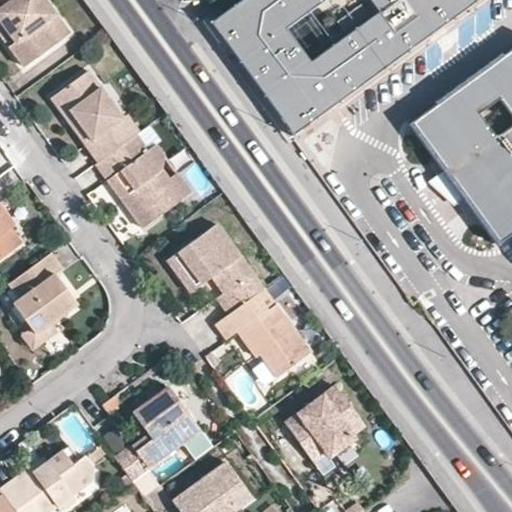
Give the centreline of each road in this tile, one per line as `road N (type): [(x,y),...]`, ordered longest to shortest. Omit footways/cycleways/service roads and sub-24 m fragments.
road 1 (residential): [(0,431),(115,345),(130,302),(0,113)]
road 2 (primary): [(288,214),(305,253),(498,511)]
road 3 (primary): [(511,489),(324,237),(288,214)]
road 4 (primary): [(133,0),(288,214)]
